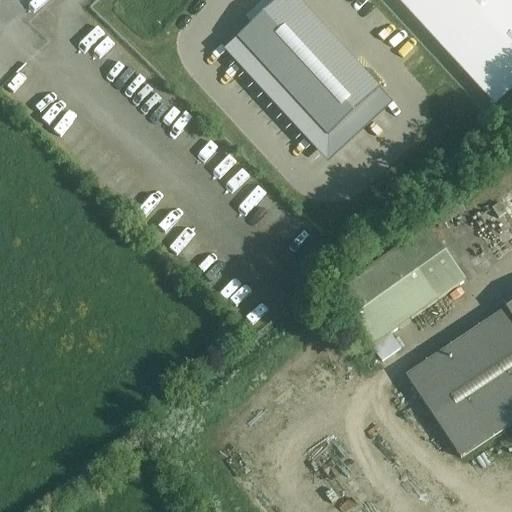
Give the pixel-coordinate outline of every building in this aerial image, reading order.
[(381,95),(293,0),(285,0),(235,47),(326,145),(381,95)] [(33,78),(16,94),(30,109),(47,94),(33,78)] [(465,283),(428,230),(400,250),(438,303),(465,283)] [(400,250),(335,297),(372,350),(438,303),(400,250)] [(211,284),(225,299),(243,282),(229,267),(211,284)] [(508,312),(406,380),(461,461),(511,426),(511,318),(508,312)]
